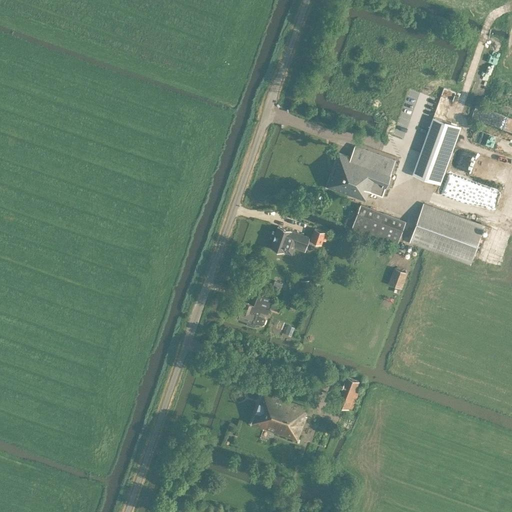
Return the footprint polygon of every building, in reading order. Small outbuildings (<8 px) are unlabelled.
[(442,55),(440,63),(453,67),(456,59),(442,55)] [(454,90),(457,81),(448,78),(445,86),(454,90)] [(443,89),(441,100),(452,103),(455,91),(443,89)] [(430,118),(431,116),(431,112),(430,110),(429,107),(428,104),(427,103),(425,101),(423,99),(421,98),(419,97),(418,97),(416,96),(413,96),(411,96),(408,97),(405,98),(403,99),(402,100),(400,102),(398,104),(397,108),(396,111),(396,114),(396,118),(397,121),(399,124),(400,126),(403,128),(404,129),(407,130),(409,131),(410,131),(413,131),(416,131),(418,131),(419,130),(423,128),(424,127),(426,126),(427,124),(429,121),(430,118)] [(493,118),(501,122),(507,109),(499,105),(493,118)] [(412,173),(439,183),(459,125),(432,115),(412,173)] [(493,142),(498,128),(483,123),(478,136),(493,142)] [(326,186),(365,200),(365,199),(366,199),(369,190),(382,195),(394,159),(354,145),(350,156),(338,152),(326,186)] [(409,241),(470,263),(484,224),(423,202),(409,241)] [(360,204),(352,226),(397,243),(405,220),(360,204)] [(305,251),(309,236),(277,225),(270,246),(284,251),(292,253),(294,247),(305,251)] [(310,240),(321,244),(323,240),(325,241),(328,233),(325,232),(325,231),(314,228),(310,240)] [(388,281),(402,286),(408,271),(393,265),(388,281)] [(246,324),(254,327),(255,322),(261,324),(264,323),(265,318),(264,316),(258,314),(259,314),(260,311),(268,314),(273,299),(255,292),(251,303),(245,301),(243,308),(241,307),(238,317),(247,321),(246,324)] [(285,333),(291,335),(294,327),(288,325),(285,333)] [(248,373),(248,365),(239,365),(240,373),(248,373)] [(336,403),(348,408),(359,381),(346,376),(336,403)] [(250,422),(298,439),(307,415),(306,415),(308,407),(262,391),(250,422)]
